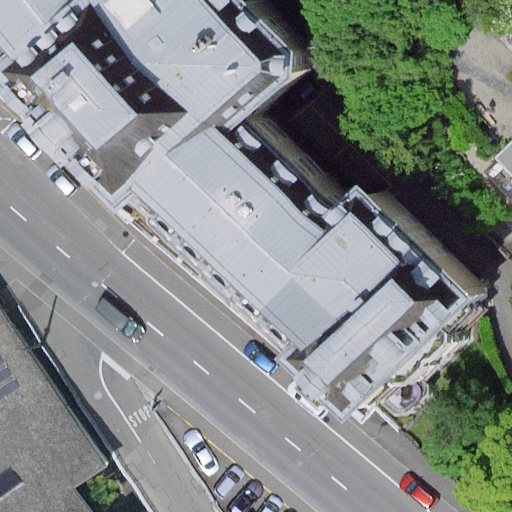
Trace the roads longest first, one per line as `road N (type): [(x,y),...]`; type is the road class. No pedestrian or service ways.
road 1 (primary): [(95,282),(376,511)]
road 2 (residential): [(185,511),(102,383),(95,282)]
road 3 (primary): [(0,196),(95,282)]
